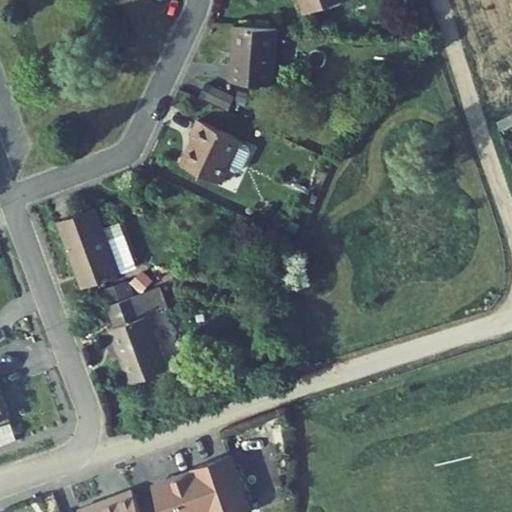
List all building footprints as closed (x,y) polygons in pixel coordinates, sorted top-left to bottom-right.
[(302,0),(307,12),(314,10),(341,0),(302,0)] [(341,0),(314,10),(315,12),(342,3),(341,0)] [(278,28),(236,25),(231,80),(274,83),(278,28)] [(233,96),(207,84),(201,98),(227,110),(233,96)] [(249,92),(238,90),(237,101),(248,103),(249,92)] [(183,164),(221,182),(241,139),(203,122),(198,120),(192,134),(196,136),(183,164)] [(285,182),(291,184),(295,177),(289,174),(285,182)] [(83,287),(120,274),(119,272),(104,229),(96,207),(59,221),(83,287)] [(270,222),(277,212),(269,207),(263,216),(270,222)] [(136,266),(120,223),(104,229),(119,272),(136,266)] [(143,271),(133,282),(142,291),(152,280),(143,271)] [(129,281),(104,290),(108,303),(133,294),(129,281)] [(144,317),(150,315),(168,309),(160,286),(136,295),(144,317)] [(130,383),(169,369),(150,315),(144,317),(136,295),(108,305),(116,327),(110,329),(130,383)] [(285,309),(264,304),(261,313),(283,318),(285,309)] [(0,418),(9,416),(0,391),(0,418)] [(249,511),(230,456),(195,468),(196,472),(154,486),(162,511),(249,511)] [(141,511),(133,490),(79,510),(80,511),(141,511)]
